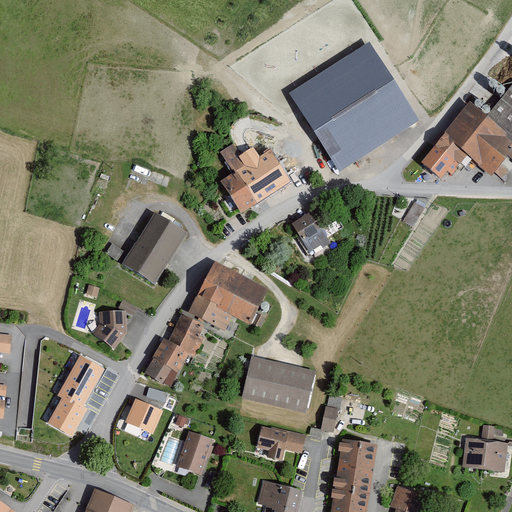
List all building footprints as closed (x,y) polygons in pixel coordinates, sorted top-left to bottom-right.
[(419,121),(371,45),(291,96),(339,171),(419,121)] [(511,89),(487,118),(511,136),(511,89)] [(467,103),(418,163),(441,181),(457,165),(463,169),(471,160),(493,179),(509,161),(511,163),(511,136),(487,118),(467,103)] [(269,202),(293,187),(266,143),(242,158),(234,145),(221,153),(234,174),(221,182),(241,214),(267,198),(269,202)] [(103,167),(93,188),(108,195),(118,172),(103,167)] [(428,205),(418,200),(405,220),(415,225),(428,205)] [(123,264),(155,285),(188,233),(155,213),(123,264)] [(313,216),(294,229),(309,255),(329,244),(313,216)] [(267,289),(215,262),(189,313),(210,323),(224,331),(233,315),(250,323),(267,289)] [(100,288),(89,285),(86,294),(97,297),(100,288)] [(119,308),(134,316),(136,312),(138,308),(123,301),(119,308)] [(94,334),(112,348),(125,332),(124,312),(101,312),(101,325),(94,334)] [(209,331),(181,319),(169,342),(165,340),(153,358),(155,359),(146,374),(161,383),(171,368),(178,372),(189,354),(194,358),(209,331)] [(0,352),(10,354),(12,336),(0,334),(0,352)] [(232,348),(228,358),(234,361),(238,351),(232,348)] [(105,369),(80,355),(58,396),(62,398),(48,423),(72,436),(88,409),(84,407),(105,369)] [(259,362),(251,360),(243,397),(306,412),(315,375),(259,362)] [(149,396),(167,401),(169,393),(151,388),(149,396)] [(162,411),(136,400),(126,422),(152,434),(162,411)] [(495,425),(485,425),(484,436),(495,437),(495,425)] [(305,439),(261,428),(256,448),(269,452),(267,460),(283,463),(286,452),(298,455),(301,456),(305,439)] [(187,431),(174,469),(203,479),(217,442),(187,431)] [(509,446),(465,443),(462,472),(506,476),(509,446)] [(368,511),(378,450),(340,444),(329,511),(368,511)] [(298,511),(303,495),(262,484),(256,506),(264,508),(262,511),(298,511)] [(409,511),(416,495),(398,489),(390,510),(395,511),(409,511)] [(132,511),(134,508),(96,491),(86,511),(132,511)] [(0,511),(9,511),(11,510),(0,502),(0,511)]
